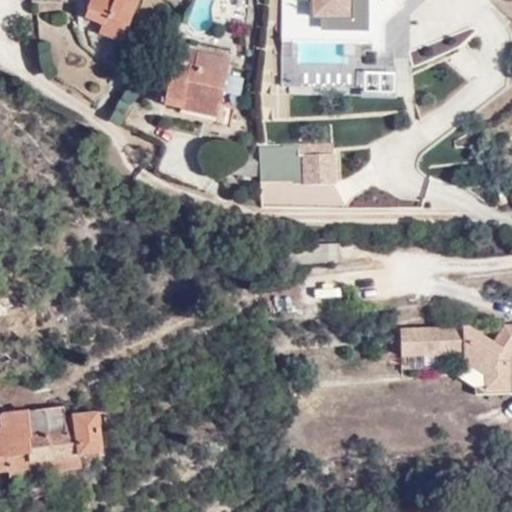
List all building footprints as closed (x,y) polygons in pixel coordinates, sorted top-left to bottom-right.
[(90,0),(84,16),(103,22),(101,31),(123,39),(137,0),(90,0)] [(346,24),(287,27),(291,91),(348,87),(346,24)] [(194,60),(197,47),(185,44),(182,58),(194,60)] [(186,95),(225,101),(233,53),(197,47),(194,60),(182,58),(174,56),(163,105),(185,108),(186,95)] [(360,69),(360,96),(391,96),(391,69),(360,69)] [(222,115),(225,101),(186,95),(185,108),(222,115)] [(279,145),(257,145),(261,176),(283,175),(279,145)] [(333,145),(297,145),(296,164),(291,165),(291,182),(304,182),(304,190),(332,190),(333,145)] [(261,180),(259,162),(226,162),(226,177),(261,180)] [(329,264),(328,241),(283,242),(284,264),(329,264)] [(460,331),(386,330),(386,363),(448,358),(460,370),(462,396),(499,394),(497,359),(511,357),(511,323),(486,326),(478,340),(460,331)] [(32,476),(31,471),(30,458),(79,454),(100,452),(98,412),(75,413),(75,420),(66,421),(64,406),(1,414),(2,430),(0,430),(0,469),(10,469),(11,477),(32,476)] [(30,458),(31,471),(80,467),(79,454),(30,458)]
